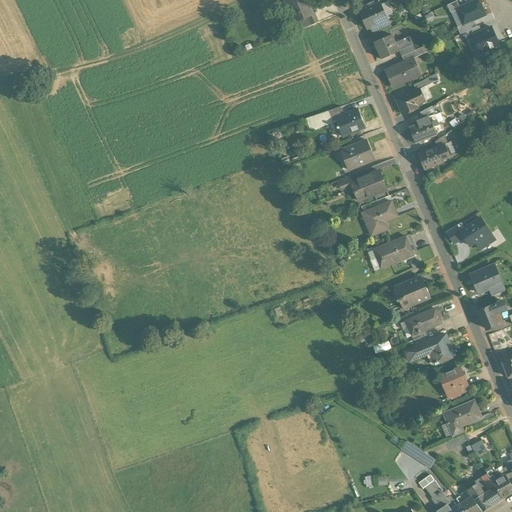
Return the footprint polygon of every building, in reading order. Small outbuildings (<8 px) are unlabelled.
[(313,15),(306,0),(284,0),(294,23),(301,20),(313,15)] [(486,16),(478,0),(476,0),(459,8),(456,9),(456,11),(463,25),(463,26),(474,21),(486,16)] [(456,9),(459,8),(457,2),(447,6),(451,13),(456,11),(456,9)] [(379,4),(360,13),(364,22),(366,21),(369,27),(371,26),(387,19),(379,4)] [(313,15),(301,20),(304,29),(318,23),(315,16),(313,16),(313,15)] [(387,19),(371,26),(375,35),(391,28),(387,19)] [(463,26),(463,25),(457,27),(460,35),(463,34),(477,27),(474,21),(463,26)] [(466,40),(473,36),(482,32),(479,26),(477,27),(463,34),(466,40)] [(473,36),(480,53),(499,45),(491,28),(482,32),(473,36)] [(392,35),(374,43),(382,60),(399,52),(401,50),(413,45),(409,37),(395,43),(392,35)] [(413,45),(401,50),(404,56),(415,51),(413,45)] [(404,56),(401,57),(403,62),(412,58),(413,59),(427,52),(425,47),(415,51),(404,56)] [(403,62),(385,71),(390,80),(394,88),(420,75),(413,59),(412,58),(403,62)] [(435,74),(423,81),(413,86),(416,90),(419,89),(438,80),(435,74)] [(416,90),(404,96),(404,97),(398,100),(397,99),(396,100),(403,114),(417,108),(416,105),(424,101),(419,89),(416,90)] [(340,107),(328,111),(332,122),(335,121),(335,119),(343,115),(340,107)] [(431,107),(420,113),(423,119),(429,117),(434,115),(431,107)] [(343,115),(335,119),(335,121),(338,127),(337,128),(337,129),(339,129),(342,137),(365,128),(357,110),(343,115)] [(423,119),(415,122),(416,126),(409,129),(415,144),(436,135),(429,117),(423,119)] [(366,141),(340,151),(343,159),(346,158),(350,169),(348,170),(348,171),(374,160),(366,141)] [(444,145),(429,151),(428,149),(422,151),(423,154),(418,155),(424,170),(425,170),(434,166),(444,162),(443,160),(449,158),(444,145)] [(434,166),(425,170),(427,175),(437,172),(434,166)] [(348,170),(336,175),(339,181),(350,176),(348,171),(348,170)] [(357,180),(351,182),(351,183),(355,192),(354,192),(358,202),(375,195),(386,191),(379,172),(357,180)] [(339,181),(337,181),(340,187),(351,183),(351,182),(357,180),(355,174),(339,181)] [(386,191),(375,195),(377,201),(389,196),(386,191)] [(391,202),(362,214),(368,229),(375,227),(378,233),(388,230),(385,222),(398,217),(391,202)] [(465,229),(460,232),(464,238),(469,247),(475,243),(479,250),(494,240),(481,219),(465,229)] [(461,223),(446,232),(454,244),(464,238),(460,232),(465,229),(461,223)] [(375,227),(368,229),(371,236),(378,233),(375,227)] [(418,254),(410,235),(406,237),(413,253),(414,256),(418,254)] [(406,237),(373,250),(380,269),(402,260),(401,258),(413,253),(406,237)] [(492,267),(471,275),(478,293),(489,288),(499,284),(498,284),(492,267)] [(420,278),(396,288),(400,299),(397,300),(398,302),(401,301),(404,307),(403,308),(403,309),(410,306),(431,298),(427,289),(425,290),(420,278)] [(499,284),(489,288),(492,295),(504,290),(501,283),(498,284),(499,284)] [(503,302),(479,311),(487,330),(496,326),(496,325),(503,323),(499,313),(507,310),(503,302)] [(403,309),(393,314),(395,319),(413,312),(410,306),(403,309)] [(435,310),(408,321),(411,327),(409,328),(412,336),(424,331),(435,326),(441,324),(435,310)] [(435,326),(424,331),(426,337),(438,332),(435,326)] [(426,337),(419,340),(421,345),(441,337),(438,332),(426,337)] [(421,345),(404,352),(409,362),(430,354),(433,353),(437,365),(455,357),(450,343),(447,344),(444,336),(441,337),(421,345)] [(393,340),(381,344),(384,351),(395,347),(393,340)] [(511,355),(500,360),(507,378),(511,376),(511,355)] [(459,369),(439,377),(446,393),(448,392),(450,397),(448,397),(449,399),(451,397),(453,398),(459,396),(459,394),(469,390),(459,369)] [(474,401),(444,414),(453,436),(463,431),(460,425),(466,422),(466,424),(481,418),(474,401)] [(476,457),(487,451),(481,441),(470,447),(476,457)] [(436,460),(408,442),(404,449),(431,467),(436,460)] [(498,480),(489,465),(487,467),(488,468),(485,470),(487,474),(493,483),(498,480)] [(487,474),(474,482),(476,484),(477,484),(484,494),(495,486),(493,483),(487,474)] [(424,490),(427,487),(435,481),(430,475),(419,484),(424,490)] [(498,480),(493,483),(495,486),(498,490),(503,498),(511,492),(511,485),(509,480),(506,475),(498,480)] [(377,479),(377,487),(388,487),(387,478),(377,479)] [(446,496),(435,481),(427,487),(442,508),(437,511),(451,511),(447,505),(449,503),(445,497),(446,496)] [(467,491),(462,484),(458,487),(464,494),(459,497),(463,503),(472,497),(467,491)] [(476,484),(467,491),(472,497),(482,511),(503,498),(498,490),(495,486),(484,494),(477,484),(476,484)] [(451,511),(464,511),(456,499),(458,498),(453,492),(446,496),(445,497),(449,503),(447,505),(451,511)] [(472,497),(463,503),(459,497),(458,498),(456,499),(464,511),(481,511),(482,511),(472,497)]
